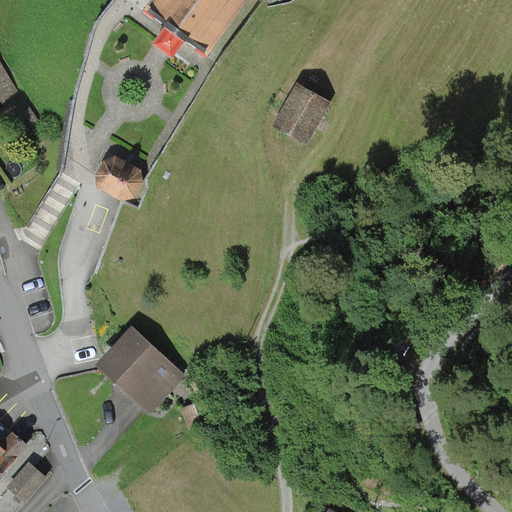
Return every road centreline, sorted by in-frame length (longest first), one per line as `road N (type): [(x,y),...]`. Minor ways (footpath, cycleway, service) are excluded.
road 1 (track): [(499,511),(446,459),(421,410),(428,357),(511,269)]
road 2 (residential): [(0,298),(96,511)]
